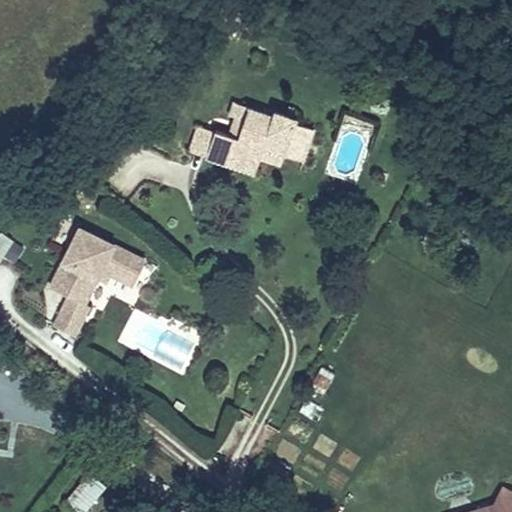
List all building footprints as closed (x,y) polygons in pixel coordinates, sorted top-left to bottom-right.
[(244,4),(237,0),(216,0),(214,4),(235,19),(244,4)] [(233,124),(222,121),(214,142),(232,148),(229,154),(260,166),(266,149),(271,136),(295,143),(312,149),(322,121),(304,113),(306,108),(284,101),(282,107),(243,94),(239,107),(252,110),(246,128),(233,124)] [(252,110),(239,107),(233,124),(246,128),(252,110)] [(214,142),(222,121),(205,115),(197,143),(229,154),(232,148),(214,142)] [(271,136),(266,149),(289,157),(295,143),(271,136)] [(57,319),(75,329),(107,266),(136,280),(149,254),(82,222),(56,272),(68,278),(63,288),(70,292),(57,319)] [(0,258),(13,237),(0,228),(0,258)] [(16,240),(1,260),(9,266),(24,247),(16,240)] [(68,278),(56,272),(52,282),(63,288),(68,278)] [(343,362),(326,350),(313,373),(330,384),(343,362)] [(305,397),(298,411),(317,421),(324,407),(305,397)] [(65,498),(83,511),(84,511),(107,483),(88,468),(65,498)] [(448,511),(511,511),(511,480),(502,475),(493,495),(481,495),(447,507),(448,511)]
